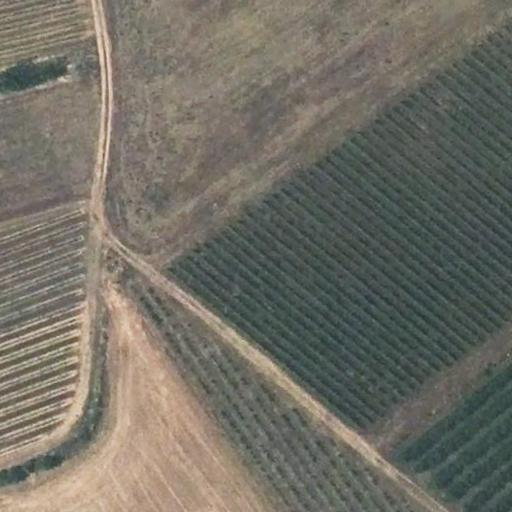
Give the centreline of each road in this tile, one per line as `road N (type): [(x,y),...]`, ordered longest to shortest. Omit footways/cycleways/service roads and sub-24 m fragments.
road 1 (track): [(444,511),(105,240),(96,224),(106,119),(93,0)]
road 2 (track): [(0,486),(63,459),(93,426),(107,384),(106,329),(93,275),(96,224)]
